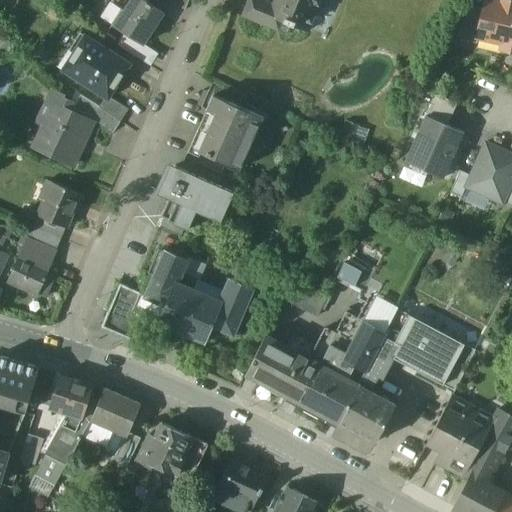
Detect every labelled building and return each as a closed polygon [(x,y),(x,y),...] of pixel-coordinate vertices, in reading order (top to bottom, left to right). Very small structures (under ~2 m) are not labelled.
[(141,0),(131,0),(123,13),(121,11),(111,26),(141,45),(162,14),(141,0)] [(276,0),(274,6),(259,0),(250,0),(244,15),(278,29),(281,20),(307,31),(309,25),(312,26),(316,15),(314,14),(319,0),(276,0)] [(502,3),(488,0),(485,0),(477,38),(502,44),(501,50),(510,52),(511,52),(511,2),(502,1),(502,3)] [(477,38),(483,9),(471,6),(456,39),(477,44),(478,39),(477,38)] [(129,66),(80,34),(58,66),(106,97),(108,99),(109,97),(129,66)] [(249,98),(215,83),(210,94),(244,109),(249,98)] [(456,104),(424,89),(419,100),(430,105),(430,106),(451,115),(456,104)] [(63,96),(51,91),(46,103),(53,106),(54,105),(72,113),(74,110),(75,106),(69,104),(70,103),(61,99),(63,96)] [(244,109),(210,94),(203,108),(212,112),(196,149),(195,149),(227,163),(239,169),(262,118),(244,109)] [(100,107),(80,95),(75,106),(74,110),(93,120),(94,123),(112,133),(120,121),(100,107)] [(127,110),(109,97),(108,99),(106,97),(100,107),(120,121),(127,110)] [(72,113),(54,105),(53,106),(35,145),(48,151),(47,153),(74,166),(82,148),(79,147),(91,122),(72,113)] [(451,115),(430,106),(425,116),(446,126),(451,115)] [(446,126),(425,116),(404,161),(443,178),(463,133),(446,126)] [(470,176),(465,187),(502,203),(511,182),(511,179),(511,155),(485,143),(470,176)] [(227,163),(195,149),(196,149),(193,147),(188,158),(222,174),(227,163)] [(222,174),(188,158),(186,157),(180,169),(219,186),(224,175),(222,174)] [(169,198),(161,217),(188,229),(196,211),(221,222),(234,193),(219,186),(180,169),(170,164),(157,193),(169,198)] [(470,176),(459,171),(450,193),(460,198),(465,187),(470,176)] [(80,194),(47,180),(45,187),(50,189),(38,216),(39,217),(65,228),(66,228),(80,194)] [(511,182),(502,203),(511,207),(511,182)] [(65,228),(39,217),(34,227),(61,238),(65,228)] [(27,225),(17,243),(24,247),(24,246),(28,239),(29,238),(34,228),(27,225)] [(61,238),(34,227),(34,228),(29,238),(28,239),(55,251),(61,238)] [(55,251),(28,239),(24,246),(42,255),(38,261),(48,266),(55,251)] [(42,255),(24,246),(24,247),(9,280),(46,297),(57,271),(48,267),(48,266),(38,261),(42,255)] [(145,295),(144,296),(165,305),(174,284),(176,284),(187,260),(164,251),(145,295)] [(348,254),(337,277),(364,290),(375,268),(348,254)] [(230,279),(220,303),(221,304),(211,325),(232,335),(235,327),(240,316),(252,289),(230,279)] [(327,296),(293,279),(282,299),(317,316),(327,296)] [(145,295),(120,284),(105,318),(106,318),(110,329),(110,330),(129,338),(130,338),(140,333),(141,334),(146,322),(157,326),(159,321),(158,321),(165,305),(144,296),(145,295)] [(176,284),(174,284),(165,305),(158,321),(159,321),(204,341),(211,325),(221,304),(220,303),(176,284)] [(327,328),(324,328),(314,348),(308,358),(358,385),(384,337),(399,310),(370,295),(357,318),(346,311),(335,332),(327,328)] [(474,350),(399,310),(384,337),(400,345),(393,359),(453,391),(474,350)] [(249,320),(240,316),(235,327),(244,331),(249,320)] [(284,352),(286,347),(265,336),(245,374),(258,381),(276,347),(284,352)] [(314,348),(292,336),(286,347),(308,358),(314,348)] [(384,337),(358,385),(370,392),(377,378),(383,377),(393,359),(400,345),(384,337)] [(489,345),(481,341),(475,352),(483,357),(489,345)] [(308,358),(286,347),(284,352),(276,347),(258,381),(288,396),(308,358)] [(0,481),(9,453),(0,450),(0,405),(14,410),(18,397),(29,400),(38,368),(0,355),(0,481)] [(358,385),(308,358),(288,396),(337,423),(358,385)] [(104,389),(59,374),(49,408),(65,413),(90,421),(91,419),(104,389)] [(370,392),(358,385),(337,423),(374,443),(394,405),(370,392)] [(139,404),(104,389),(91,419),(126,434),(127,432),(139,404)] [(29,400),(18,397),(14,410),(25,413),(29,400)] [(493,421),(450,398),(427,442),(441,450),(435,460),(464,475),(493,421)] [(493,421),(464,475),(470,478),(471,477),(485,484),(511,432),(511,416),(499,410),(493,421)] [(65,413),(42,454),(46,456),(65,466),(90,421),(65,413)] [(161,423),(155,436),(150,433),(137,459),(159,469),(160,467),(189,480),(206,444),(161,423)] [(140,438),(127,432),(126,434),(119,449),(119,448),(115,456),(127,461),(129,462),(140,438)] [(43,440),(28,435),(19,460),(35,465),(43,440)] [(419,486),(434,451),(422,446),(407,481),(419,486)] [(46,456),(36,476),(54,486),(65,466),(46,456)] [(127,461),(115,456),(111,464),(123,469),(127,461)] [(248,511),(265,476),(229,459),(211,498),(242,511),(248,511)] [(485,484),(471,477),(470,478),(454,508),(461,511),(490,511),(501,493),(485,484)] [(313,511),(318,504),(286,487),(272,511),(313,511)] [(511,511),(511,498),(501,493),(490,511),(511,511)]
